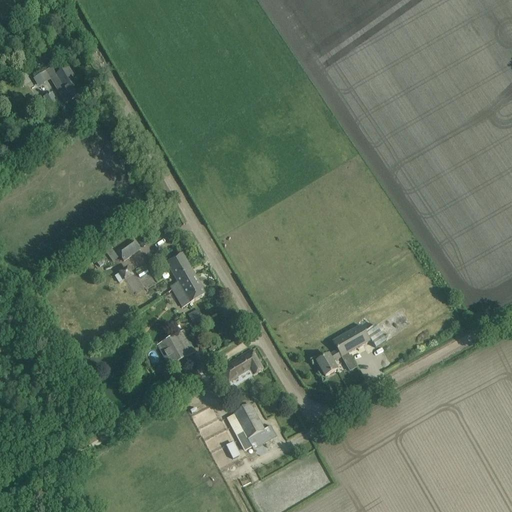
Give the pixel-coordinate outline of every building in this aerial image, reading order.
[(48,71),(46,72),(51,80),(66,104),(75,99),(83,93),(68,69),(61,73),(57,66),(48,71)] [(60,106),(52,93),(43,99),(44,101),(41,103),(43,107),(37,110),(41,117),(60,106)] [(140,250),(131,238),(115,251),(123,262),(140,250)] [(171,288),(172,290),(195,277),(182,254),(166,264),(178,284),(171,288)] [(128,267),(119,273),(125,282),(134,276),(128,267)] [(195,277),(172,290),(183,308),(206,295),(195,277)] [(198,310),(188,315),(191,322),(201,316),(198,310)] [(195,325),(204,320),(202,316),(193,321),(195,325)] [(328,356),(317,363),(325,377),(337,371),(332,363),(342,358),(348,355),(370,342),(371,341),(376,348),(376,349),(386,342),(375,326),(365,333),(361,326),(351,332),(333,342),(333,343),(338,351),(329,356),(328,356)] [(174,337),(158,346),(170,367),(186,358),(196,352),(184,331),(175,336),(174,337)] [(252,350),(221,370),(229,384),(250,371),(254,377),(264,370),(252,350)] [(264,431),(250,406),(242,410),(233,415),(253,451),(277,438),(271,427),(264,431)]
